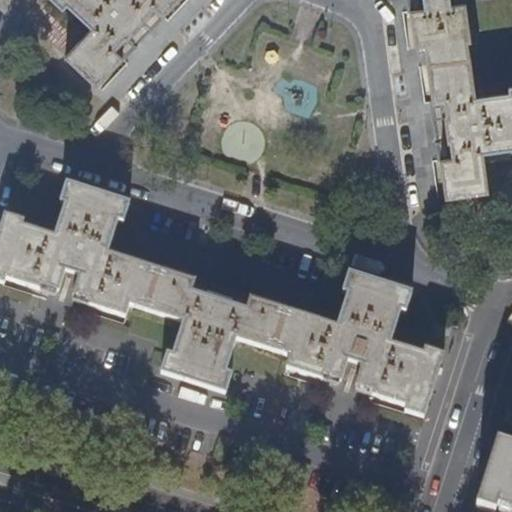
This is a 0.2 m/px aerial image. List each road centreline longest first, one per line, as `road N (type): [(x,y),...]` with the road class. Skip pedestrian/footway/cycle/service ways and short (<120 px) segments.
road 1 (residential): [(443,496),(0,353)]
road 2 (residential): [(84,167),(407,276)]
road 3 (residential): [(329,0),(371,13),(407,276)]
road 4 (residential): [(84,167),(245,0)]
road 5 (tertiary): [(511,313),(486,354),(443,496)]
road 6 (primary): [(170,511),(0,459)]
